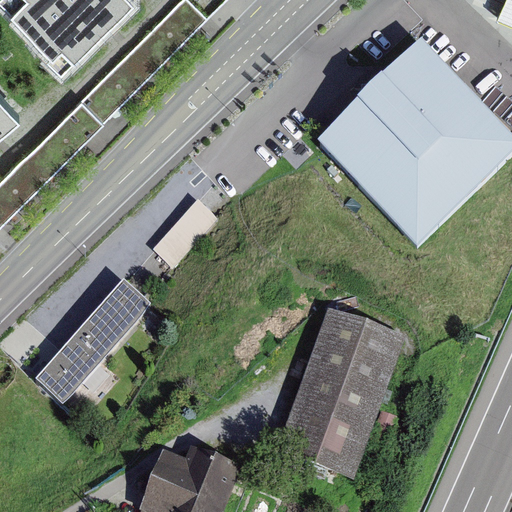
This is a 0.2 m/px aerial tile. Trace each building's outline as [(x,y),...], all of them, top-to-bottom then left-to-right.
[(208,12),(195,0),(179,0),(0,181),(0,222),(208,12)] [(113,0),(7,0),(63,52),(113,0)] [(511,160),(511,148),(417,52),(314,152),(415,255),(511,160)] [(0,111),(18,93),(0,75),(0,111)] [(157,252),(176,269),(222,219),(202,202),(157,252)] [(148,309),(119,285),(35,385),(65,410),(148,309)] [(399,348),(323,321),(273,461),(349,488),(399,348)] [(225,511),(243,466),(185,444),(159,511),(225,511)]
